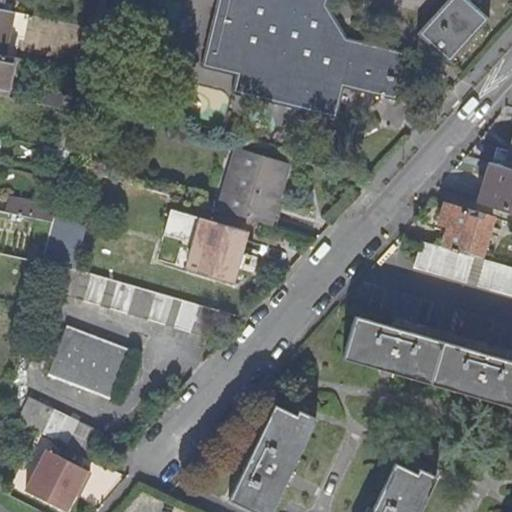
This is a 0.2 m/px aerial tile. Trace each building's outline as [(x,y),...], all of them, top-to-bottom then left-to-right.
[(0,0),(0,8),(11,11),(12,5),(1,2),(1,0),(0,0)] [(102,0),(95,28),(100,29),(107,0),(102,0)] [(327,2),(327,0),(216,0),(201,68),(236,75),(231,93),(337,118),(345,87),(396,98),(406,50),(346,36),(327,2)] [(492,15),(475,0),(445,0),(419,30),(452,60),(492,15)] [(0,54),(2,55),(12,11),(11,11),(0,8),(0,54)] [(0,95),(5,97),(13,57),(2,55),(0,54),(0,95)] [(80,112),(83,101),(65,97),(62,109),(80,112)] [(494,164),(511,168),(511,143),(510,150),(498,147),(494,164)] [(226,184),(279,199),(290,166),(237,150),(226,184)] [(475,200),(481,201),(511,210),(511,168),(494,164),(492,163),(486,161),(475,200)] [(271,225),(279,199),(226,184),(218,209),(271,225)] [(10,196),(9,210),(56,216),(58,201),(10,196)] [(444,204),(492,219),(493,218),(444,203),(444,204)] [(481,258),(492,219),(444,204),(438,222),(448,225),(442,247),(481,258)] [(48,240),(52,222),(0,211),(0,220),(9,223),(7,232),(32,238),(28,259),(42,262),(48,240)] [(196,237),(201,217),(191,214),(185,232),(196,237)] [(81,262),(88,222),(55,216),(48,257),(81,262)] [(242,230),(201,217),(196,237),(187,267),(231,282),(237,262),(234,261),(242,230)] [(246,231),(242,230),(234,261),(237,262),(246,231)] [(511,293),(511,267),(481,258),(442,247),(421,241),(415,266),(511,293)] [(210,309),(66,268),(60,293),(202,335),(210,309)] [(9,342),(21,345),(32,305),(19,303),(9,342)] [(390,327),(354,317),(342,358),(391,373),(390,378),(392,378),(394,373),(479,398),(478,402),(480,403),(481,398),(511,406),(511,361),(485,354),(485,352),(476,349),(476,352),(398,330),(399,327),(391,325),(390,327)] [(131,351),(66,327),(49,374),(113,398),(131,351)] [(17,422),(91,458),(102,434),(29,398),(17,422)] [(229,500),(253,511),(272,511),(291,472),(296,475),(297,473),(292,470),(317,419),(298,410),(295,416),(274,405),(252,452),(247,450),(242,459),(248,462),(229,500)] [(44,448),(23,489),(64,510),(77,484),(80,486),(88,471),(44,448)] [(420,511),(437,478),(419,469),(417,474),(394,464),(372,510),(368,508),(365,511),(420,511)]
